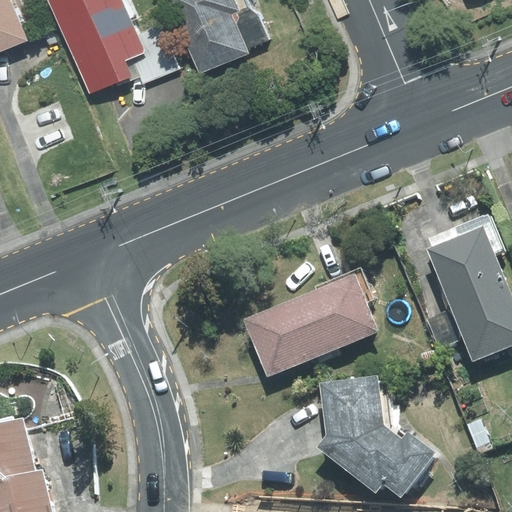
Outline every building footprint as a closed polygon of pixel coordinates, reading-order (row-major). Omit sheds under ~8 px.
[(10,0),(0,0),(0,51),(27,39),(10,0)] [(49,0),(89,95),(117,83),(118,85),(141,76),(143,82),(177,68),(159,24),(145,29),(132,0),(49,0)] [(167,0),(199,75),(249,54),(247,48),(268,39),(251,0),(167,0)] [(432,247),(428,249),(452,309),(464,338),(473,360),(511,344),(511,299),(494,255),(505,251),(490,213),(428,238),(432,247)] [(245,320),(268,376),(377,331),(366,303),(374,300),(361,268),(315,286),(317,290),(245,320)] [(452,309),(427,319),(439,348),(464,338),(452,309)] [(319,447),(375,489),(382,481),(400,495),(432,453),(408,435),(403,442),(382,426),(376,377),(321,384),(328,436),(319,447)] [(22,418),(0,423),(0,511),(52,511),(43,470),(35,471),(22,418)]
